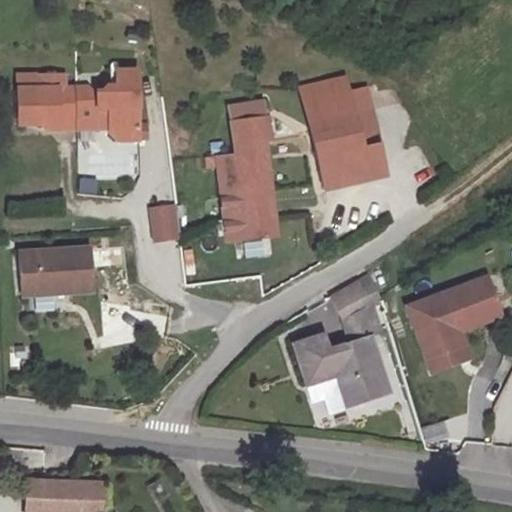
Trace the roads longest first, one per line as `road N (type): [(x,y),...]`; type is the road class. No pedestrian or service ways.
road 1 (residential): [(173,443),(182,402),(254,327),(442,206)]
road 2 (tertiary): [(511,490),(173,443)]
road 3 (tertiary): [(173,443),(0,422)]
